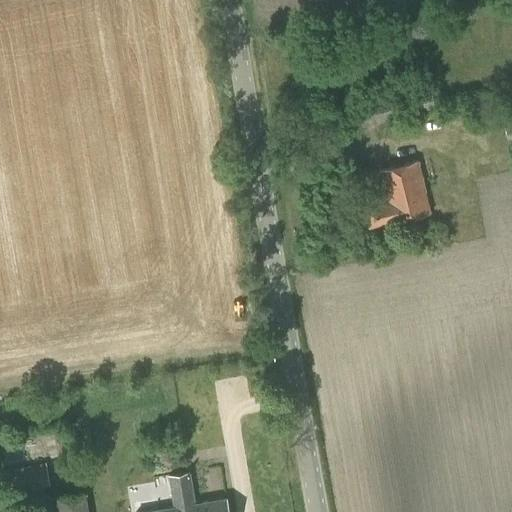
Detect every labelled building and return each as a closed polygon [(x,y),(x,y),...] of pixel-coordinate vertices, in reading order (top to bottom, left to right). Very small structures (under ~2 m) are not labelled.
[(362,126),(435,108),(430,85),(356,103),(362,126)] [(511,115),(501,118),(506,139),(511,137),(511,115)] [(394,220),(429,211),(416,161),(380,170),(388,201),(364,207),(369,225),(393,219),(394,220)] [(316,211),(332,209),(330,193),(314,195),(316,211)] [(45,462),(6,469),(10,493),(50,486),(45,462)] [(193,501),(189,472),(170,475),(175,505),(136,511),(135,511),(227,511),(225,496),(193,501)] [(55,493),(57,511),(88,511),(86,489),(55,493)]
